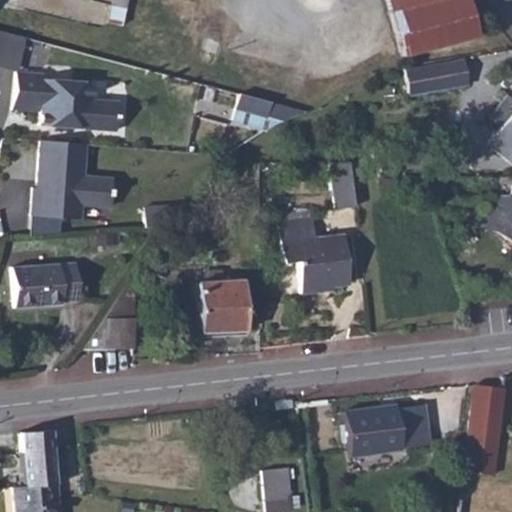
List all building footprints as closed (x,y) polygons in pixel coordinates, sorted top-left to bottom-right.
[(346,0),(316,0),(340,12),(346,0)] [(463,0),(401,0),(386,4),(402,72),(476,55),(463,0)] [(477,89),(474,63),(459,64),(422,72),(402,85),(403,102),(477,89)] [(41,74),(13,72),(10,110),(38,112),(37,126),(61,128),(62,124),(87,126),(87,130),(114,132),(116,102),(90,100),(91,87),(72,82),(40,79),(41,74)] [(511,104),(496,122),(509,131),(496,147),(511,157),(511,104)] [(83,143),(38,140),(35,180),(38,181),(38,187),(30,186),(28,215),(69,218),(77,217),(78,203),(108,206),(111,178),(80,175),(83,143)] [(349,170),(327,173),(334,221),(356,217),(349,170)] [(469,230),(488,240),(511,215),(511,200),(498,201),(469,230)] [(173,203),(149,206),(150,226),(175,223),(173,203)] [(286,212),(287,223),(307,220),(307,209),(286,212)] [(511,263),(511,215),(488,240),(511,263)] [(321,289),(346,286),(340,236),(310,240),(307,220),(287,223),(274,225),(279,265),(294,263),(298,297),(321,294),(321,289)] [(12,304),(75,302),(73,262),(11,265),(12,304)] [(245,330),(243,281),(196,283),(199,332),(245,330)] [(129,301),(117,296),(89,340),(79,350),(132,348),(129,301)] [(495,410),(475,408),(461,496),(495,500),(506,412),(495,410)] [(394,418),(342,425),(348,472),(400,465),(399,462),(394,421),(394,418)] [(394,421),(399,462),(428,458),(423,418),(394,421)] [(58,489),(51,425),(18,429),(24,491),(58,489)] [(282,445),(280,433),(269,435),(269,446),(282,445)] [(265,485),(268,511),(294,511),(290,481),(265,485)] [(60,511),(58,489),(24,491),(11,491),(13,511),(60,511)]
